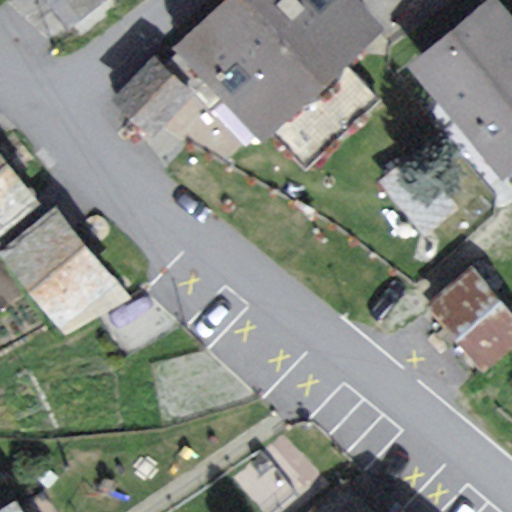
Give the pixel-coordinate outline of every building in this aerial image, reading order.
[(57,0),(65,17),(103,0),(57,0)] [(382,24),(358,0),(223,0),(173,49),(262,140),(382,24)] [(511,166),(511,19),(496,0),(486,0),(408,64),(500,176),(511,166)] [(157,42),(115,89),(157,127),(199,80),(157,42)] [(0,222),(32,197),(0,157),(0,222)] [(109,276),(55,210),(1,255),(54,320),(109,276)]
